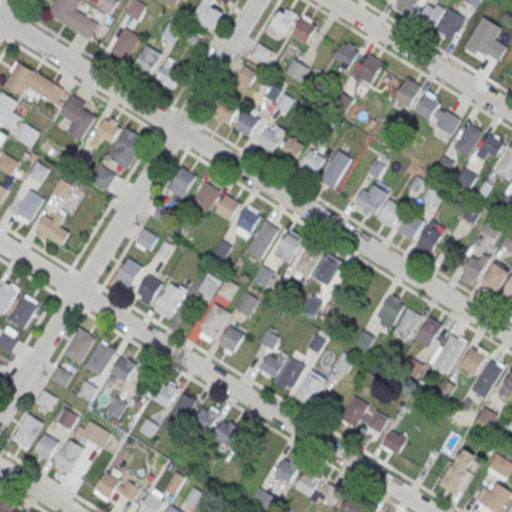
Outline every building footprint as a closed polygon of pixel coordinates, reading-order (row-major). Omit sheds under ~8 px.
[(80,0),(57,0),(49,14),(90,39),(99,25),(76,10),(82,1),(80,0)] [(98,0),(96,4),(111,13),(118,0),(98,0)] [(131,0),(125,14),(138,21),(147,5),(137,0),(131,0)] [(214,28),(223,11),(212,6),(214,0),(201,0),(193,18),(214,28)] [(393,7),(397,0),(417,0),(408,16),(393,7)] [(419,18),(429,0),(434,0),(446,7),(434,28),(419,18)] [(270,24),(286,34),(298,15),(281,5),(270,24)] [(438,29),(450,8),(465,17),(453,38),(438,29)] [(291,34),(304,13),(313,18),(311,22),(317,25),(306,43),(291,34)] [(484,17),(465,48),(477,56),(478,53),(486,57),(487,55),(499,62),(508,48),(496,41),(503,29),(484,17)] [(128,60),(140,35),(124,27),(111,52),(128,60)] [(505,71),(511,66),(511,41),(509,35),(491,46),(505,71)] [(361,48),(345,38),(332,60),(348,70),(361,48)] [(272,50),(265,62),(251,54),(259,42),(272,50)] [(151,74),(162,53),(146,44),(134,65),(151,74)] [(353,78),(368,53),(384,62),(371,82),(363,77),(360,82),(353,78)] [(310,68),(302,81),(286,71),(294,58),(310,68)] [(5,86),(24,95),(27,89),(57,102),(64,85),(16,63),(5,86)] [(257,73),(249,86),(237,78),(245,65),(257,73)] [(394,98),(407,77),(422,86),(409,107),(394,98)] [(283,89),(275,102),(263,94),(271,81),(283,89)] [(414,110),(428,89),(438,95),(435,98),(440,101),(437,106),(445,111),(447,109),(461,119),(452,133),(437,124),(440,119),(433,114),(430,119),(414,110)] [(0,120),(15,129),(22,116),(14,111),(19,102),(0,91),(0,120)] [(353,98),(345,111),(333,104),(341,91),(353,98)] [(297,100),(289,113),(276,105),(284,92),(297,100)] [(82,140),(98,111),(72,96),(61,114),(73,121),(67,131),(82,140)] [(213,116),(225,97),(240,106),(228,125),(213,116)] [(234,127),(246,109),(261,118),(249,136),(234,127)] [(96,148),(104,137),(111,142),(122,126),(107,115),(88,143),(96,148)] [(258,142),(271,121),(285,130),(272,151),(258,142)] [(453,146),(469,121),(483,131),(468,155),(453,146)] [(38,132),(30,145),(18,137),(26,124),(38,132)] [(108,157),(126,169),(146,138),(127,126),(108,157)] [(476,154),(489,133),(504,142),(496,156),(489,152),(484,159),(476,154)] [(277,157),(290,136),(305,145),(292,166),(277,157)] [(39,150),(57,160),(63,149),(45,139),(39,150)] [(496,170),(511,146),(511,176),(510,179),(496,170)] [(297,169),(310,148),(325,157),(312,178),(297,169)] [(335,188),(351,157),(337,149),(321,180),(335,188)] [(17,160),(10,173),(0,166),(0,160),(5,152),(17,160)] [(456,161),(448,176),(435,168),(443,153),(456,161)] [(385,164),(377,176),(368,171),(376,158),(385,164)] [(49,168),(41,181),(29,174),(37,161),(49,168)] [(169,188),(182,166),(196,175),(183,197),(169,188)] [(115,175),(107,188),(95,180),(102,167),(115,175)] [(478,174),(469,189),(456,181),(465,167),(478,174)] [(426,179),(419,192),(410,187),(417,174),(426,179)] [(494,185),(486,198),(477,192),(485,180),(494,185)] [(193,203),(206,182),(220,190),(207,212),(193,203)] [(446,191),(438,206),(423,197),(431,182),(446,191)] [(0,183),(8,189),(0,201),(0,183)] [(361,205),(374,184),(389,193),(376,214),(361,205)] [(32,224),(44,196),(28,188),(15,216),(32,224)] [(511,196),(511,202),(507,211),(498,205),(506,192),(511,196)] [(215,211),(226,193),(241,202),(230,220),(215,211)] [(377,219),(390,197),(405,206),(392,228),(377,219)] [(173,212),(165,224),(152,217),(160,204),(173,212)] [(481,210),(474,223),(462,216),(470,204),(481,210)] [(237,224),(248,206),(263,215),(251,233),(237,224)] [(71,233),(62,225),(64,221),(50,210),(36,227),(60,246),(71,233)] [(397,233),(410,211),(425,220),(412,242),(397,233)] [(503,222),(495,237),(482,230),(491,215),(503,222)] [(248,249),(266,219),(281,228),(263,258),(248,249)] [(416,245),(429,224),(444,233),(431,254),(416,245)] [(156,235),(148,248),(136,240),(144,228),(156,235)] [(511,230),(511,250),(502,245),(511,230)] [(274,253),(287,232),(301,240),(288,262),(274,253)] [(234,246),(226,259),(214,252),(221,239),(234,246)] [(295,265),(308,244),(322,253),(309,274),(295,265)] [(490,257),(483,253),(480,257),(472,253),(461,273),(477,281),(490,257)] [(314,275),(327,254),(341,263),(328,284),(314,275)] [(116,278),(129,257),(143,266),(130,287),(116,278)] [(482,285),(496,261),(511,270),(497,294),(482,285)] [(274,273),(266,285),(254,278),(262,265),(274,273)] [(221,280),(213,293),(201,285),(208,272),(221,280)] [(143,294),(138,291),(148,274),(163,283),(150,304),(141,298),(143,294)] [(511,302),(500,295),(511,275),(511,302)] [(238,286),(230,299),(218,291),(226,279),(238,286)] [(155,308),(170,282),(179,287),(181,284),(188,288),(170,317),(155,308)] [(7,317),(0,312),(0,291),(5,283),(21,293),(7,317)] [(259,299),(250,315),(237,308),(247,292),(259,299)] [(378,315),(390,295),(392,296),(393,293),(402,298),(400,301),(405,304),(390,329),(379,322),(382,318),(378,315)] [(324,302),(316,315),(303,307),(311,294),(324,302)] [(26,331),(10,321),(24,297),(40,307),(26,331)] [(201,325),(216,302),(232,312),(215,339),(201,330),(204,326),(201,325)] [(394,329),(408,306),(422,315),(407,337),(394,329)] [(415,338),(429,315),(443,324),(429,346),(415,338)] [(234,355),(246,334),(230,325),(218,346),(234,355)] [(270,325),(261,341),(273,349),(280,336),(273,332),(276,328),(270,325)] [(82,362),(66,352),(81,328),(97,338),(82,362)] [(375,336),(363,328),(355,341),(367,349),(375,336)] [(17,338),(9,351),(0,345),(0,338),(5,331),(17,338)] [(327,340),(319,353),(307,345),(315,332),(327,340)] [(433,363),(451,333),(466,342),(448,372),(433,363)] [(102,374),(86,364),(101,340),(117,350),(102,374)] [(460,366),(472,346),(478,350),(480,346),(489,351),(475,374),(460,366)] [(355,360),(347,373),(334,365),(342,352),(355,360)] [(127,382),(139,363),(123,353),(111,372),(127,382)] [(287,357),(276,376),(261,367),(269,353),(278,358),(280,353),(287,357)] [(278,378),(291,357),(306,366),(293,387),(278,378)] [(472,388),(490,358),(505,368),(486,397),(472,388)] [(50,377),(58,365),(73,374),(65,387),(50,377)] [(299,390),(312,369),(326,378),(313,399),(299,390)] [(506,396),(510,390),(511,391),(511,371),(499,392),(506,396)] [(181,387),(165,377),(152,398),(168,408),(181,387)] [(77,393),(85,379),(98,388),(90,401),(77,393)] [(447,381),(440,392),(448,397),(455,386),(447,381)] [(36,402),(44,388),(57,397),(49,410),(36,402)] [(169,414),(183,391),(197,400),(183,422),(169,414)] [(342,417),(355,395),(370,404),(365,413),(372,417),(377,409),(390,417),(381,433),(368,425),(369,423),(361,418),(357,425),(342,417)] [(117,396),(109,409),(122,417),(130,404),(117,396)] [(473,401),(468,409),(463,406),(468,398),(473,401)] [(209,433),(221,412),(205,403),(193,423),(209,433)] [(485,405),(478,417),(489,425),(497,413),(485,405)] [(57,420),(66,407),(79,415),(70,428),(57,420)] [(44,422),(28,413),(13,438),(29,448),(44,422)] [(139,429),(146,417),(159,425),(152,437),(139,429)] [(213,435),(232,448),(244,430),(226,417),(213,435)] [(91,420),(82,434),(103,447),(112,433),(91,420)] [(384,445),(399,453),(408,436),(393,428),(384,445)] [(34,449),(45,432),(60,441),(49,458),(34,449)] [(85,448),(69,438),(54,463),(70,473),(85,448)] [(511,467),(511,461),(497,452),(489,465),(506,477),(511,467)] [(290,485),(303,462),(286,453),(274,475),(290,485)] [(440,483),(458,455),(472,464),(454,492),(440,483)] [(295,487),(330,509),(342,488),(307,467),(295,487)] [(94,492),(110,501),(115,491),(133,502),(141,489),(107,470),(94,492)] [(176,471),(165,489),(175,495),(186,477),(176,471)] [(484,486),(476,502),(496,511),(502,511),(511,492),(511,490),(497,483),(493,491),(484,486)] [(194,487),(185,501),(195,507),(203,493),(194,487)] [(157,511),(139,511),(138,511),(150,491),(165,500),(157,511)] [(266,494),(259,507),(267,511),(273,511),(279,502),(266,494)] [(340,511),(362,511),(367,506),(351,495),(340,511)] [(15,511),(0,511),(0,504),(2,501),(17,510),(15,511)]
